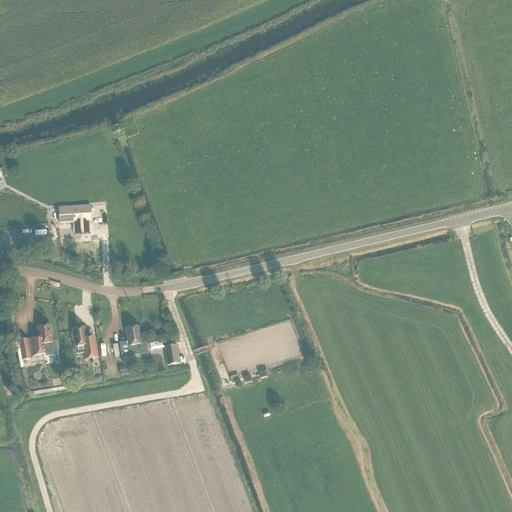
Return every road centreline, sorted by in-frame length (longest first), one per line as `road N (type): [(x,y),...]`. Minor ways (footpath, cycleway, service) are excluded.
road 1 (tertiary): [(0,271),(45,273),(100,290),(149,290),(511,208)]
road 2 (track): [(189,354),(193,389),(41,422),(31,447),(49,511)]
